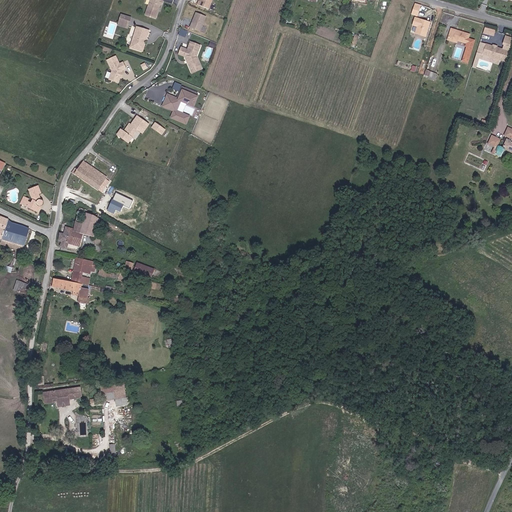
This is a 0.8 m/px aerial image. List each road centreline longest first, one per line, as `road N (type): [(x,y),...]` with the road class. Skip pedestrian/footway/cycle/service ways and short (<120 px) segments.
road 1 (track): [(506,474),(344,405),(319,404),(185,459),(119,469),(26,463)]
road 2 (unclassified): [(10,511),(26,463),(53,233)]
road 3 (unclassified): [(183,0),(159,67),(122,99),(66,172),(53,233)]
